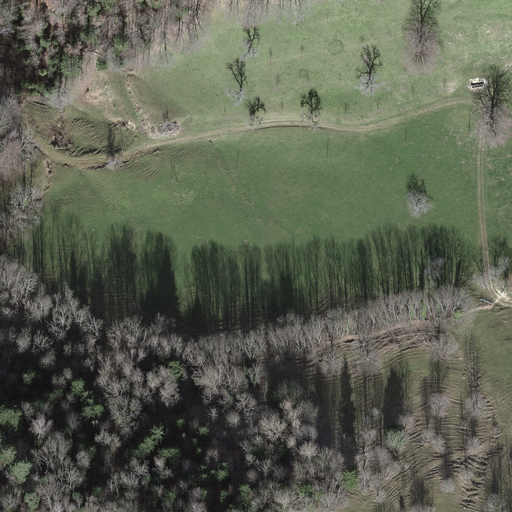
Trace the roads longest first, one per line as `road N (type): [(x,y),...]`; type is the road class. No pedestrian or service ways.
road 1 (track): [(76,159),(260,125),(364,128),(482,105)]
road 2 (track): [(482,105),(479,181),(490,297),(511,303)]
